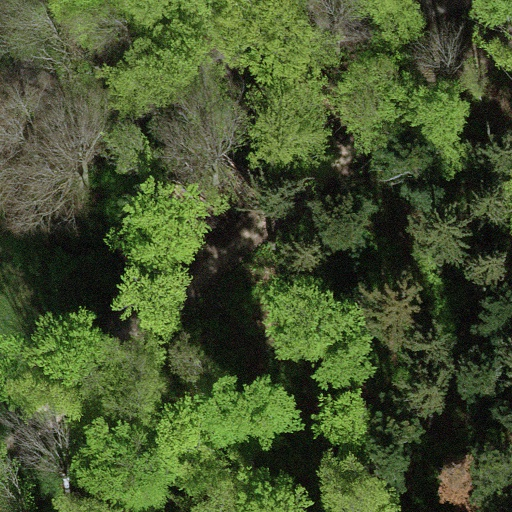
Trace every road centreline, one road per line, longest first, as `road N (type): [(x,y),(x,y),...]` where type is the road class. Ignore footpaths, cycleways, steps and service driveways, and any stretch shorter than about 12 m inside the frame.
road 1 (track): [(0,442),(511,38)]
road 2 (track): [(75,0),(24,69),(20,93),(23,117),(35,129),(69,132),(236,61),(456,0)]
